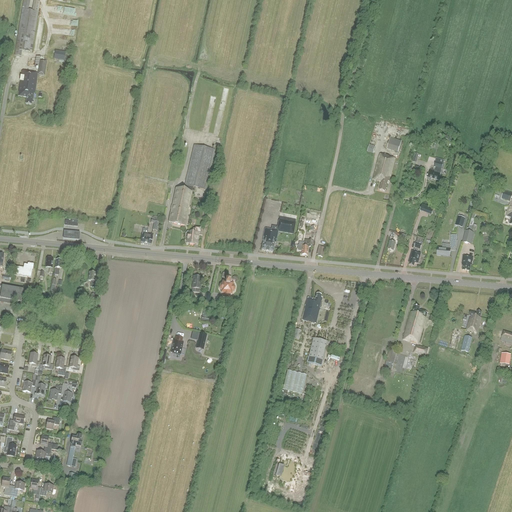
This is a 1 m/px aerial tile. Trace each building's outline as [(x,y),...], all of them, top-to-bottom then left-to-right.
[(32,11),(39,12),(40,2),(34,1),(32,11)] [(22,9),(14,55),(21,57),(22,51),(32,53),(39,12),(32,11),(29,10),(22,9)] [(64,61),(66,52),(53,50),(52,53),(55,53),(54,59),(64,61)] [(22,71),(18,96),(27,98),(26,104),(31,105),(32,102),(33,103),(37,75),(44,76),(47,61),(40,60),(40,57),(36,57),(35,68),(39,68),(38,73),(22,71)] [(386,149),(398,153),(402,140),(390,137),(386,149)] [(205,190),(215,150),(194,145),(185,185),(187,186),(186,191),(176,188),(169,222),(185,226),(193,187),(205,190)] [(389,181),(395,158),(380,154),(373,180),(381,182),(379,190),(385,191),(388,181),(389,181)] [(439,181),(444,164),(445,160),(436,158),(434,167),(436,168),(435,171),(430,170),(429,174),(428,173),(427,177),(428,178),(439,181)] [(511,200),(511,198),(511,193),(504,191),(501,198),(511,202),(506,216),(511,218),(509,225),(511,225),(511,200)] [(422,206),(420,211),(432,215),(434,210),(422,206)] [(472,229),(476,215),(473,214),(468,228),(472,229)] [(151,222),(154,223),(153,230),(157,231),(160,218),(153,216),(151,222)] [(458,226),(462,228),(465,218),(458,216),(457,221),(459,222),(458,226)] [(269,252),(273,253),(275,247),(274,247),(275,243),(276,243),(278,231),(294,235),(296,221),(280,218),(277,226),(272,225),(271,230),(265,230),(263,240),(264,241),(264,244),(263,244),(262,250),(266,251),(266,252),(269,252)] [(200,232),(200,227),(195,227),(195,230),(193,230),(193,233),(187,232),(186,233),(188,235),(187,244),(189,244),(194,245),(194,244),(196,245),(197,237),(198,237),(198,231),(200,232)] [(472,245),(475,233),(474,233),(475,230),(467,228),(466,231),(462,243),(472,245)] [(142,233),(140,243),(151,245),(153,235),(147,234),(148,230),(143,229),(142,233)] [(329,245),(336,247),(339,234),(333,232),(329,245)] [(80,235),(64,234),(63,242),(79,243),(80,235)] [(410,263),(409,265),(414,266),(414,263),(418,264),(421,253),(419,253),(424,239),(418,237),(414,251),(411,251),(408,262),(410,263)] [(313,241),(305,240),(305,243),(299,243),(299,246),(298,246),(298,250),(298,251),(301,251),(301,255),(307,256),(308,247),(312,248),(313,241)] [(450,256),(450,249),(457,250),(457,249),(455,249),(456,241),(451,241),(450,245),(443,244),(443,248),(437,248),(437,255),(441,256),(451,257),(450,256)] [(320,245),(316,255),(323,257),(326,247),(320,245)] [(472,262),(473,257),(463,256),(462,264),(463,264),(462,270),(470,271),(471,265),(472,266),(472,264),(472,262)] [(31,278),(33,268),(33,264),(31,264),(29,267),(27,267),(28,265),(24,264),(23,268),(16,266),(14,275),(31,278)] [(200,293),(202,277),(194,276),(192,288),(192,292),(200,293)] [(235,291),(235,288),(233,286),(234,283),(232,283),(232,281),(225,280),(224,282),(223,282),(222,284),(220,286),(219,289),(221,292),(221,294),(223,294),(222,298),(222,304),(227,305),(230,299),(230,295),(232,295),(232,293),(235,291)] [(21,302),(24,290),(2,286),(0,285),(0,302),(14,305),(14,301),(21,302)] [(302,320),(314,324),(316,324),(322,298),(321,297),(322,295),(316,294),(315,300),(307,298),(302,320)] [(426,357),(428,349),(418,346),(427,313),(419,310),(420,308),(415,306),(413,312),(411,312),(403,340),(411,342),(411,343),(416,344),(414,353),(426,357)] [(209,310),(203,309),(203,313),(205,313),(204,317),(202,317),(201,320),(209,322),(210,318),(208,318),(209,310)] [(480,318),(482,312),(477,311),(477,314),(470,312),(469,316),(470,316),(467,330),(477,333),(481,318),(480,318)] [(299,341),(301,331),(296,330),(293,339),(299,341)] [(511,334),(503,331),(500,341),(511,344),(511,334)] [(199,332),(197,340),(196,348),(198,349),(202,350),(206,334),(199,332)] [(468,352),(472,338),(465,336),(461,350),(468,352)] [(184,343),(182,342),(183,339),(176,337),(175,341),(174,341),(171,353),(181,355),(184,343)] [(322,367),(328,342),(313,339),(307,363),(322,367)] [(390,349),(386,363),(393,365),(397,351),(390,349)] [(0,361),(1,362),(1,359),(10,361),(12,353),(2,351),(0,350),(0,361)] [(510,355),(502,353),(500,364),(508,365),(510,355)] [(39,365),(40,363),(37,363),(38,355),(31,354),(29,364),(32,365),(32,367),(39,368),(39,365)] [(39,368),(39,372),(43,372),(43,369),(52,370),(53,365),(50,365),(51,357),(44,356),(43,365),(39,365),(39,368)] [(59,369),(59,371),(58,375),(65,376),(66,368),(63,367),(65,359),(57,358),(56,369),(59,369)] [(79,372),(80,367),(77,366),(78,359),(71,358),(70,368),(73,368),(73,371),(79,372)] [(0,365),(1,362),(0,361),(0,372),(7,374),(9,366),(0,365)] [(32,386),(35,387),(36,381),(33,380),(32,384),(25,383),(23,392),(31,393),(32,386)] [(39,381),(36,381),(35,387),(38,388),(36,394),(44,395),(46,386),(38,385),(39,381)] [(72,394),(67,393),(68,385),(63,384),(62,388),(61,395),(64,395),(63,402),(71,403),(72,394)] [(62,388),(62,386),(60,386),(59,387),(56,386),(55,391),(51,390),(50,399),(57,401),(58,394),(61,395),(62,388)] [(10,420),(9,426),(8,430),(14,431),(15,423),(23,425),(25,417),(15,415),(14,421),(10,420)] [(59,426),(60,419),(53,418),(52,421),(48,420),(46,429),(53,430),(54,425),(59,426)] [(81,441),(82,436),(78,435),(77,437),(76,436),(76,437),(73,437),(71,445),(67,466),(75,468),(77,462),(72,461),(75,448),(76,446),(81,447),(82,441),(81,441)] [(58,445),(53,444),(48,443),(49,438),(42,436),(40,446),(45,446),(44,450),(51,451),(52,450),(57,451),(58,445)] [(7,438),(5,447),(8,448),(7,454),(7,455),(15,457),(16,447),(12,446),(13,439),(7,438)] [(50,458),(51,451),(44,450),(44,453),(37,451),(35,458),(45,460),(45,457),(50,458)] [(10,497),(12,486),(9,486),(10,479),(3,478),(2,487),(5,488),(4,495),(4,496),(10,497)] [(39,496),(41,488),(38,488),(39,481),(32,480),(30,489),(34,490),(33,495),(36,495),(36,499),(39,500),(40,496),(39,496)] [(17,498),(18,490),(24,491),(25,484),(16,483),(15,487),(12,486),(10,497),(17,498)] [(56,491),(53,490),(54,486),(44,485),(44,489),(41,488),(39,496),(40,496),(46,497),(47,492),(53,493),(52,495),(54,495),(55,495),(55,494),(56,491)]
